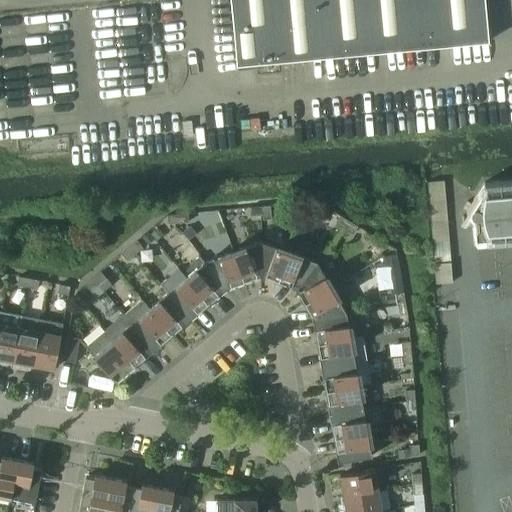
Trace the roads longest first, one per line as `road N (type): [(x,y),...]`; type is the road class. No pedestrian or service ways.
road 1 (residential): [(144,422),(155,391),(260,311),(278,330),(297,439),(289,456)]
road 2 (residential): [(144,422),(289,456)]
